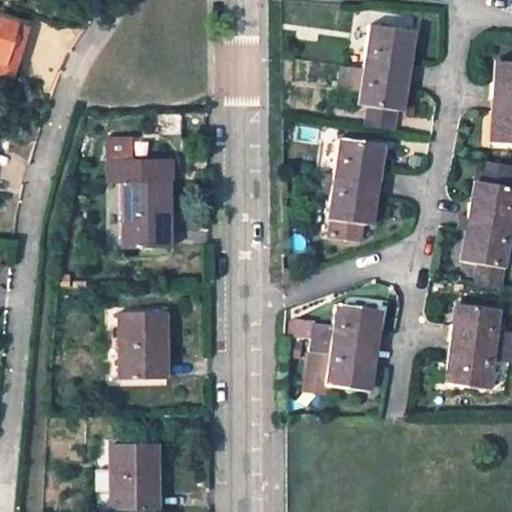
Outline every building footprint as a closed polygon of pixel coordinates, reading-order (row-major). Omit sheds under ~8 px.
[(0,60),(1,60),(13,24),(0,19),(0,60)] [(13,24),(1,60),(12,64),(26,28),(13,24)] [(403,89),(405,74),(399,73),(405,32),(365,26),(360,68),(341,65),(339,83),(357,86),(355,105),(364,106),(362,119),(392,124),(395,111),(393,110),(396,88),(403,89)] [(405,32),(399,73),(405,74),(411,33),(405,32)] [(12,64),(1,60),(0,60),(0,73),(8,76),(12,64)] [(511,62),(496,62),(494,104),(487,104),(486,120),(492,121),(491,143),(511,143),(511,62)] [(487,104),(494,104),(496,62),(490,62),(487,104)] [(396,88),(393,110),(395,111),(399,111),(403,89),(396,88)] [(392,129),(392,124),(362,119),(361,125),(392,129)] [(105,138),(105,160),(130,160),(130,138),(105,138)] [(364,225),(370,183),(376,184),(379,168),(372,167),(375,146),(335,140),(330,176),(305,172),(302,190),(327,195),(324,220),(331,221),(330,234),(359,238),(361,225),(364,225)] [(375,146),(372,167),(379,168),(382,146),(375,146)] [(408,152),(406,165),(418,167),(420,154),(408,152)] [(161,248),(159,183),(166,183),(165,158),(130,160),(105,160),(105,183),(120,183),(120,249),(161,248)] [(503,257),(505,247),(511,247),(511,214),(511,208),(511,188),(505,187),(509,166),(482,162),(478,182),(477,182),(473,204),(467,202),(466,207),(464,218),(459,218),(457,232),(461,232),(467,233),(462,261),(476,263),(473,285),(498,288),(501,268),(503,257)] [(467,202),(473,204),(477,182),(471,181),(467,202)] [(376,184),(370,183),(364,225),(370,226),(376,184)] [(462,261),(467,233),(461,232),(456,260),(462,261)] [(511,247),(505,247),(503,257),(511,257),(511,247)] [(322,384),(361,389),(367,349),(374,350),(376,333),(370,333),(373,310),(333,305),(330,327),(311,324),(311,322),(293,319),(282,325),(282,336),(309,340),(308,352),(312,353),(326,355),(322,384)] [(448,326),(455,327),(457,306),(451,305),(448,326)] [(446,342),(452,343),(447,384),(486,389),(491,359),(511,362),(511,332),(495,330),(498,312),(457,306),(455,327),(448,326),(446,342)] [(373,310),(370,333),(376,333),(380,311),(373,310)] [(117,379),(158,379),(157,313),(117,313),(117,379)] [(447,384),(452,343),(446,342),(440,383),(447,384)] [(361,389),(368,390),(374,350),(367,349),(361,389)] [(322,384),(326,355),(312,353),(306,391),(320,393),(322,384)] [(108,510),(149,510),(148,445),(108,445),(108,510)]
